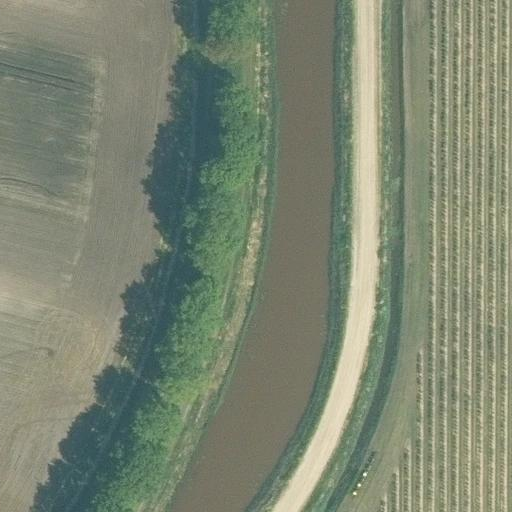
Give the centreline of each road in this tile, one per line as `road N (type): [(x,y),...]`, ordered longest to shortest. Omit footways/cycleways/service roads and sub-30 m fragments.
road 1 (track): [(246,0),(245,149),(234,241),(212,328),(132,511)]
road 2 (track): [(284,511),(355,339),(366,235),(366,0)]
